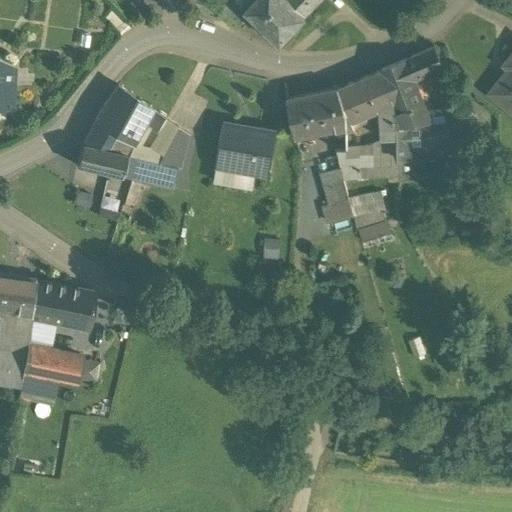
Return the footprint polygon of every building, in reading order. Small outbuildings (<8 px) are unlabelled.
[(305,16),(288,0),(254,0),(245,10),(257,22),(256,24),(257,24),(256,26),(263,33),(265,32),(266,33),(267,31),(280,44),(306,17),(305,16)] [(320,0),(288,0),(305,16),(320,0)] [(433,48),(406,60),(413,78),(441,65),(433,48)] [(511,55),(505,65),(510,68),(490,93),(511,109),(511,55)] [(0,107),(11,109),(12,65),(0,57),(0,107)] [(406,60),(380,71),(393,104),(392,105),(393,114),(423,102),(413,78),(406,60)] [(393,104),(380,71),(337,89),(347,113),(348,113),(351,121),(380,109),(393,104)] [(152,109),(117,85),(99,110),(92,125),(132,144),(152,109)] [(337,89),(287,99),(295,136),(346,126),(346,113),(347,113),(337,89)] [(460,108),(426,112),(423,102),(393,114),(396,137),(397,137),(397,150),(397,157),(470,150),(465,106),(461,108),(460,109),(460,108)] [(393,104),(380,109),(386,136),(383,136),(384,142),(385,151),(397,150),(397,137),(396,137),(393,114),(392,105),(393,104)] [(148,147),(160,157),(176,126),(167,118),(148,147)] [(277,130),(223,121),(215,165),(269,174),(277,130)] [(92,125),(82,144),(132,156),(132,144),(92,125)] [(160,157),(157,162),(177,167),(187,133),(176,126),(160,157)] [(385,151),(384,142),(371,148),(336,148),(341,167),(343,179),(399,173),(397,157),(397,150),(385,151)] [(132,156),(82,144),(76,165),(126,177),(132,156)] [(423,154),(397,157),(399,173),(399,179),(425,178),(423,154)] [(157,162),(132,156),(126,177),(171,188),(177,167),(157,162)] [(343,179),(341,167),(321,173),(331,203),(324,205),(329,222),(355,215),(349,195),(343,179)] [(382,189),(349,195),(355,215),(361,239),(392,230),(382,189)] [(96,198),(78,194),(74,208),(93,213),(96,198)] [(104,196),(102,208),(120,211),(121,198),(104,196)] [(34,277),(3,274),(0,293),(0,308),(29,312),(34,277)] [(93,289),(34,277),(29,312),(29,314),(39,316),(73,322),(74,316),(87,318),(93,289)] [(29,312),(0,308),(0,367),(22,370),(22,368),(21,368),(26,341),(29,314),(29,312)] [(39,316),(29,314),(26,341),(35,343),(39,316)] [(35,343),(26,341),(21,368),(22,368),(53,375),(75,379),(80,353),(35,343)] [(100,357),(80,353),(75,379),(94,384),(100,357)] [(22,370),(19,393),(42,395),(53,375),(22,368),(22,370)]
